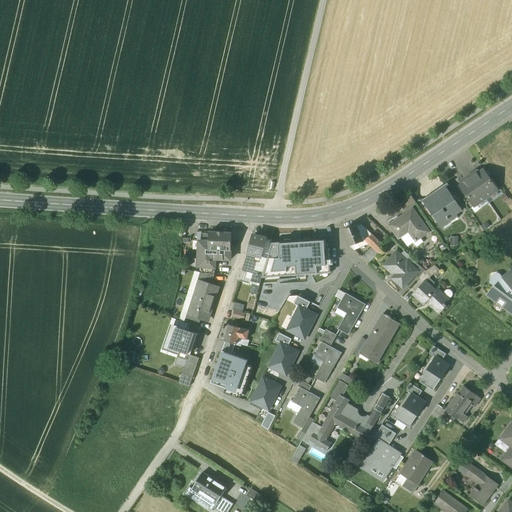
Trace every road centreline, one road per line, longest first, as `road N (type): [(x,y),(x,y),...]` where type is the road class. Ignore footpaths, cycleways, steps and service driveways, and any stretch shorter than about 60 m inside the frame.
road 1 (secondary): [(0,196),(253,213),(336,209)]
road 2 (residential): [(336,209),(347,247),(496,377)]
road 3 (track): [(324,0),(277,213)]
road 4 (secondary): [(336,209),(398,180),(511,104)]
